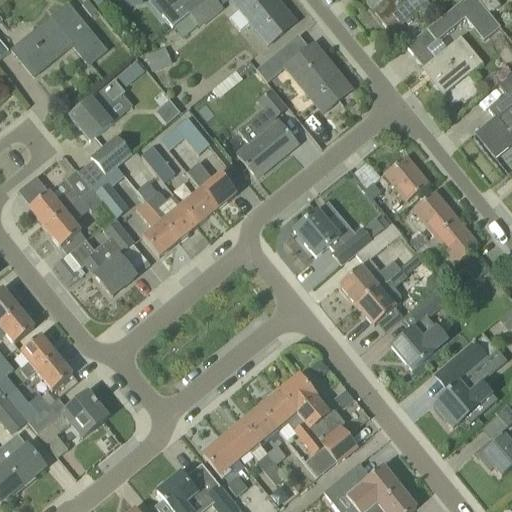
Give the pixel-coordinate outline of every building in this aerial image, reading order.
[(110,0),(90,0),(99,11),(112,1),(110,0)] [(181,0),(177,4),(188,17),(208,0),(181,0)] [(213,0),(208,0),(188,17),(199,31),(223,11),(213,0)] [(228,21),(239,34),(247,27),(265,50),(295,26),(273,0),(231,0),(227,3),(236,14),(228,21)] [(370,0),(365,4),(391,36),(428,6),(423,0),(370,0)] [(488,15),(475,0),(465,0),(426,32),(406,49),(423,70),(420,71),(442,98),(481,66),(460,39),(434,61),(426,51),(436,44),(464,21),(483,44),(499,30),(487,16),(488,15)] [(492,0),(475,0),(488,15),(491,12),(492,14),(499,8),(492,0)] [(81,7),(90,18),(96,14),(87,2),(81,7)] [(10,52),(20,64),(33,80),(71,48),(88,68),(105,54),(66,7),(10,52)] [(0,62),(8,56),(0,45),(0,24),(2,23),(0,20),(0,62)] [(350,94),(322,59),(317,62),(308,51),(285,69),(322,116),(350,94)] [(151,72),(163,68),(159,54),(147,58),(151,72)] [(280,75),(269,62),(256,73),(266,86),(280,75)] [(124,87),(143,74),(136,64),(117,76),(124,87)] [(487,112),(494,120),(474,137),(494,161),(511,146),(511,75),(498,87),(506,97),(487,112)] [(69,120),(89,145),(131,109),(122,98),(124,96),(114,83),(91,102),(90,102),(69,120)] [(257,104),(272,124),(287,112),(271,93),(257,104)] [(169,107),(156,113),(161,123),(174,117),(169,107)] [(175,131),(197,158),(209,149),(186,121),(175,131)] [(235,156),(256,181),(296,148),(276,123),(235,156)] [(89,160),(92,164),(105,180),(131,158),(115,139),(89,160)] [(140,159),(163,187),(175,178),(152,150),(140,159)] [(383,177),(406,205),(427,187),(404,160),(383,177)] [(199,192),(199,193),(216,213),(236,198),(218,177),(211,182),(198,166),(186,176),(199,192)] [(363,189),(377,180),(368,166),(354,175),(363,189)] [(28,212),(43,231),(90,193),(75,174),(65,182),(72,192),(55,205),(48,196),(28,212)] [(94,197),(115,223),(128,212),(107,186),(94,197)] [(364,193),(372,203),(380,196),(372,186),(364,193)] [(150,190),(140,198),(178,244),(197,229),(180,208),(172,198),(165,204),(157,195),(155,196),(150,190)] [(90,193),(43,231),(60,252),(80,235),(73,225),(89,212),(91,214),(101,207),(90,193)] [(199,193),(180,208),(197,229),(216,213),(199,193)] [(411,213),(433,240),(455,222),(433,195),(411,213)] [(178,244),(140,198),(139,199),(144,205),(134,213),(151,232),(141,240),(158,261),(178,244)] [(382,214),(390,223),(400,215),(393,205),(382,214)] [(355,257),(370,244),(361,233),(343,247),(316,215),(293,234),(315,260),(329,249),(334,255),(332,257),(341,268),(354,257),(355,257)] [(455,222),(433,240),(455,267),(478,249),(455,222)] [(103,236),(121,257),(134,246),(116,225),(103,236)] [(370,244),(355,257),(363,268),(400,238),(391,227),(370,244)] [(405,248),(392,256),(398,266),(411,259),(405,248)] [(84,266),(111,300),(135,280),(117,258),(106,267),(96,256),(84,266)] [(408,263),(416,273),(424,266),(416,256),(408,263)] [(338,288),(356,308),(399,272),(392,264),(379,275),(370,263),(361,270),(361,269),(338,288)] [(476,265),(465,273),(475,285),(485,277),(476,265)] [(441,268),(432,275),(432,276),(441,287),(450,280),(441,268)] [(399,272),(356,308),(373,329),(395,310),(394,309),(402,303),(392,291),(406,280),(399,272)] [(425,282),(424,291),(430,298),(442,288),(441,287),(432,276),(425,282)] [(0,325),(17,311),(1,292),(0,292),(0,325)] [(446,343),(428,322),(440,311),(430,299),(402,322),(411,332),(391,349),(411,373),(446,343)] [(33,331),(17,311),(0,325),(0,340),(4,338),(12,348),(33,331)] [(511,311),(498,323),(507,334),(510,332),(511,333),(511,311)] [(459,385),(496,353),(482,336),(433,378),(447,395),(436,404),(433,407),(446,423),(450,420),(456,427),(491,398),(493,401),(502,393),(503,385),(498,379),(488,378),(481,385),(480,384),(468,395),(459,385)] [(26,382),(35,375),(56,358),(39,339),(19,355),(28,366),(20,373),(26,382)] [(56,358),(35,375),(51,395),(71,378),(56,358)] [(0,364),(0,393),(5,400),(15,391),(6,379),(13,373),(4,361),(0,364)] [(298,379),(279,395),(323,450),(336,467),(357,450),(340,430),(344,426),(333,412),(328,415),(324,412),(298,379)] [(15,391),(5,400),(27,426),(48,409),(39,398),(28,407),(15,391)] [(275,398),(259,411),(277,432),(277,433),(286,444),(295,437),(312,459),(323,450),(279,395),(276,392),(272,395),(275,398)] [(0,426),(11,439),(26,427),(0,395),(0,426)] [(28,427),(44,446),(56,462),(67,453),(56,439),(70,428),(82,441),(106,421),(86,396),(66,412),(58,402),(28,427)] [(259,411),(241,426),(260,450),(269,443),(267,441),(277,433),(277,432),(259,411)] [(240,427),(222,441),(240,463),(249,455),(257,465),(266,457),(260,450),(241,426),(240,427)] [(475,456),(489,473),(493,470),(501,480),(511,470),(511,447),(504,438),(503,439),(500,435),(475,456)] [(17,437),(0,450),(0,462),(21,489),(44,471),(17,437)] [(240,463),(222,441),(202,458),(221,482),(231,474),(229,472),(240,463)] [(276,449),(266,457),(275,468),(285,460),(276,449)] [(275,468),(266,457),(256,466),(275,489),(285,481),(275,468)] [(0,506),(21,489),(0,462),(0,506)] [(398,490),(382,469),(361,486),(350,473),(322,495),(331,507),(343,498),(352,509),(348,511),(370,511),(376,508),(398,490)] [(188,511),(184,506),(196,496),(179,476),(156,495),(163,503),(154,510),(155,511),(188,511)] [(227,489),(236,500),(246,491),(238,481),(227,489)] [(205,500),(215,511),(237,511),(219,489),(205,500)] [(273,490),(247,511),(275,511),(285,504),(273,490)] [(376,508),(370,511),(414,511),(415,511),(398,490),(376,508)]
